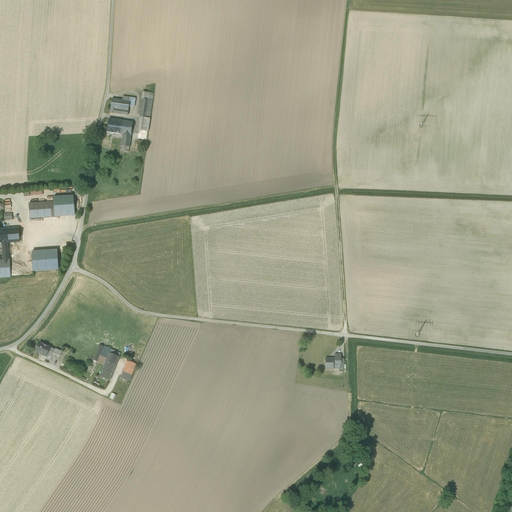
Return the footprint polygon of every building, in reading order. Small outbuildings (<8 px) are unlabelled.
[(141,99),(142,99),(152,101),(153,93),(143,92),(141,99)] [(129,107),(130,98),(123,97),(122,101),(112,99),(110,113),(128,116),(129,107)] [(151,112),(152,101),(142,99),(140,110),(151,112)] [(150,119),(151,112),(140,110),(139,117),(140,117),(150,119)] [(148,132),(150,119),(140,117),(139,130),(147,132),(148,132)] [(117,120),(109,119),(107,133),(115,134),(117,120)] [(115,134),(123,135),(131,136),(133,123),(117,120),(115,134)] [(123,135),(121,146),(129,148),(131,136),(123,135)] [(53,197),(54,202),(55,217),(75,216),(73,196),(53,197)] [(30,219),(55,217),(54,202),(29,204),(30,219)] [(0,243),(2,243),(3,261),(9,260),(8,243),(19,242),(18,229),(2,230),(2,228),(0,228),(0,243)] [(57,250),(32,252),(33,272),(58,270),(57,250)] [(9,260),(10,271),(0,272),(0,278),(10,278),(9,260)] [(0,272),(10,271),(9,260),(3,261),(0,260),(0,272)] [(52,356),(55,350),(39,343),(35,352),(46,357),(48,354),(52,356)] [(93,360),(98,362),(100,356),(104,347),(99,345),(93,360)] [(104,347),(100,356),(107,359),(111,350),(104,347)] [(55,349),(55,350),(52,356),(59,359),(62,352),(55,349)] [(120,354),(111,350),(107,359),(105,365),(103,370),(112,373),(120,354)] [(340,359),(341,355),(335,354),(335,359),(326,359),(326,369),(333,369),(333,365),(340,365),(340,359)] [(105,365),(107,359),(100,356),(98,362),(105,365)] [(136,364),(128,361),(123,372),(131,375),(136,364)] [(109,381),(112,373),(103,370),(100,377),(109,381)]
